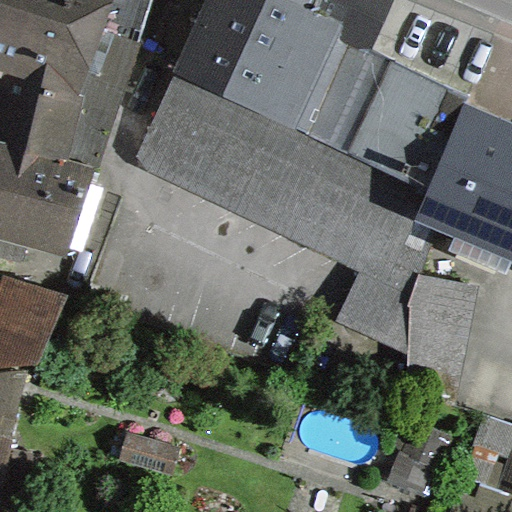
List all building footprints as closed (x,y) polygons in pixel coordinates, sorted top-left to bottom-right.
[(62,0),(0,0),(0,104),(2,105),(0,115),(0,136),(93,162),(132,41),(98,31),(103,15),(61,3),(62,0)] [(62,0),(61,3),(103,15),(98,31),(132,41),(138,43),(151,0),(62,0)] [(312,0),(210,0),(179,68),(304,128),(347,34),(305,15),(312,0)] [(371,47),(392,0),(312,0),(305,15),(347,34),(371,47)] [(352,151),(398,60),(371,47),(347,34),(304,128),(352,151)] [(429,188),(465,104),(469,95),(398,60),(352,151),(429,188)] [(179,68),(141,153),(368,260),(358,285),(411,309),(422,274),(440,219),(420,211),(429,188),(352,151),(304,128),(179,68)] [(511,250),(511,124),(465,104),(429,188),(420,211),(440,219),(511,250)] [(93,162),(0,136),(0,228),(28,236),(68,247),(96,163),(93,162)] [(0,228),(0,252),(22,258),(28,236),(0,228)] [(469,283),(422,274),(411,309),(410,334),(458,342),(469,283)] [(10,277),(0,307),(0,365),(40,362),(68,294),(10,277)] [(410,334),(411,309),(358,285),(345,313),(410,342),(410,334)] [(458,342),(410,334),(410,342),(408,393),(447,403),(458,342)] [(511,422),(490,415),(480,445),(511,455),(501,485),(511,488),(511,422)] [(122,456),(174,471),(180,448),(129,433),(122,456)] [(13,439),(0,435),(0,485),(8,458),(13,439)] [(8,458),(0,485),(0,511),(25,511),(38,467),(8,458)]
